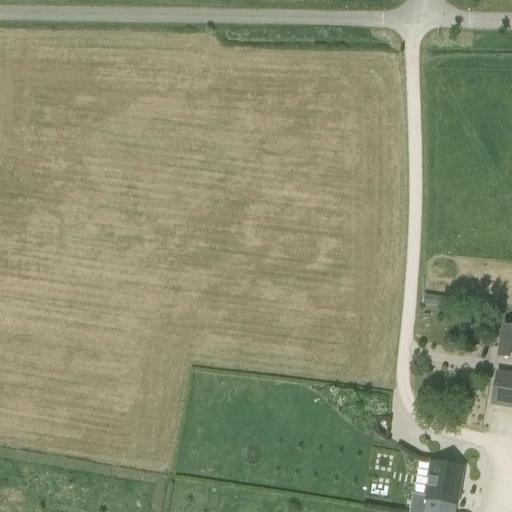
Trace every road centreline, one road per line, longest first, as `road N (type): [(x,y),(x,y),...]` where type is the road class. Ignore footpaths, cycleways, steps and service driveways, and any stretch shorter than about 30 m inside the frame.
road 1 (unknown): [(424,20),(406,405),(427,440),(511,471)]
road 2 (unclassified): [(424,20),(0,12)]
